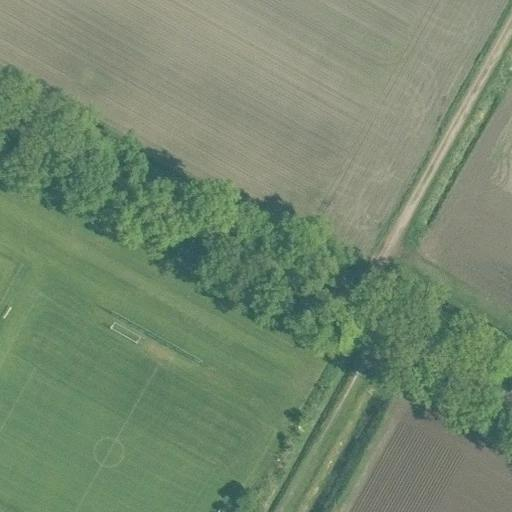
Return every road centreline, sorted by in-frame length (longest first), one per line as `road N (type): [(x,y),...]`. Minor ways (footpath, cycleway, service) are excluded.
road 1 (track): [(0,116),(357,314)]
road 2 (track): [(511,27),(357,314)]
road 3 (track): [(357,314),(511,401)]
